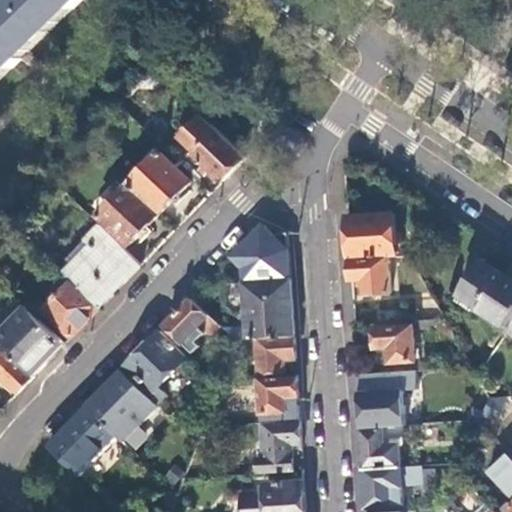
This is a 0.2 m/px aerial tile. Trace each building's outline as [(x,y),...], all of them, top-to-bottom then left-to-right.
[(0,81),(49,33),(16,0),(9,0),(0,9),(0,81)] [(16,0),(49,33),(81,0),(16,0)] [(197,156),(225,183),(236,171),(249,158),(206,117),(184,139),(200,153),(197,156)] [(163,153),(132,185),(163,215),(193,183),(163,153)] [(163,215),(132,185),(101,217),(131,247),(163,215)] [(390,258),(397,257),(395,214),(349,218),(351,261),(390,258)] [(144,267),(103,227),(61,269),(75,283),(102,309),(124,287),(144,267)] [(390,258),(351,261),(353,281),(364,280),(366,295),(391,294),(390,258)] [(506,334),(511,325),(511,278),(483,259),(457,300),(506,334)] [(102,309),(75,283),(46,312),(73,339),(87,324),(102,309)] [(295,310),(293,283),(247,286),(250,341),(258,340),(297,338),(295,310)] [(445,318),(434,299),(414,300),(415,320),(445,318)] [(207,334),(213,337),(222,327),(194,300),(181,314),(168,327),(196,354),(203,347),(199,343),(207,334)] [(67,345),(28,308),(0,336),(0,343),(9,352),(36,378),(52,361),(67,345)] [(389,349),(390,364),(416,363),(414,326),(375,329),(377,349),(389,349)] [(190,359),(163,333),(146,350),(129,368),(132,371),(127,376),(160,408),(171,398),(162,388),(190,359)] [(297,351),(297,338),(258,340),(261,376),(286,374),(285,361),(298,361),(297,351)] [(389,349),(377,349),(378,365),(390,364),(389,349)] [(28,385),(36,378),(9,352),(0,360),(0,389),(8,382),(20,394),(28,385)] [(413,387),(412,372),(359,375),(360,394),(361,414),(399,411),(398,388),(413,387)] [(127,376),(124,373),(107,390),(90,407),(121,437),(125,442),(160,408),(127,376)] [(300,389),(299,378),(260,380),(262,415),(283,414),(288,414),(287,398),(301,398),(300,389)] [(491,399),(484,416),(500,421),(509,398),(491,399)] [(70,428),(51,447),(82,475),(121,437),(90,407),(70,428)] [(283,414),(262,415),(262,425),(264,425),(283,424),(283,414)] [(283,424),(264,425),(266,459),(260,460),(262,475),(296,473),(294,445),(304,445),(303,433),(302,422),(283,424)] [(404,444),(403,427),(362,430),(363,450),(365,470),(402,468),(400,444),(404,444)] [(424,466),(402,468),(365,470),(367,510),(405,508),(403,487),(425,485),(424,466)] [(472,484),(489,502),(498,494),(481,476),(472,484)] [(307,511),(307,505),(306,483),(268,485),(269,503),(263,504),(262,497),(258,497),(243,499),(244,511),(240,511),(307,511)]
